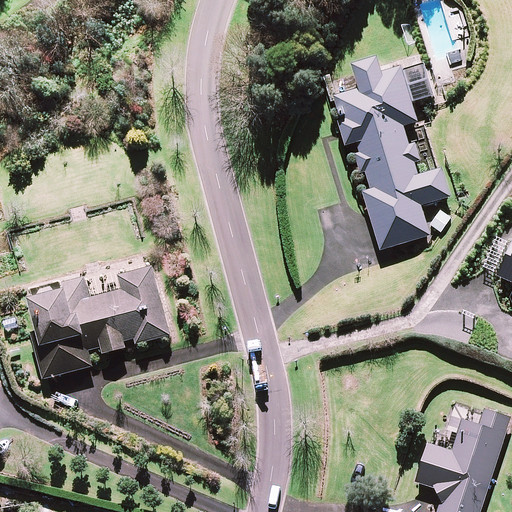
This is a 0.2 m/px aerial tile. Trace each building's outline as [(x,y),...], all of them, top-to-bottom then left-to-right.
[(420,176),(416,163),(422,161),(416,141),(410,143),(405,127),(417,123),(411,103),(434,97),(424,64),(381,78),(375,60),(351,67),(359,91),(330,99),(345,147),(356,143),(360,155),(351,157),(380,251),(430,236),(421,207),(449,198),(441,170),(420,176)] [(451,219),(440,211),(429,226),(441,234),(451,219)] [(511,240),(496,276),(511,283),(511,240)] [(92,367),(90,357),(88,351),(100,348),(102,356),(127,350),(125,342),(133,340),(135,345),(170,336),(152,268),(117,277),(120,291),(91,299),(85,277),(60,283),(61,288),(24,297),(46,379),(92,367)] [(480,511),(510,420),(453,402),(442,435),(432,431),(415,482),(444,492),(437,511),(480,511)]
